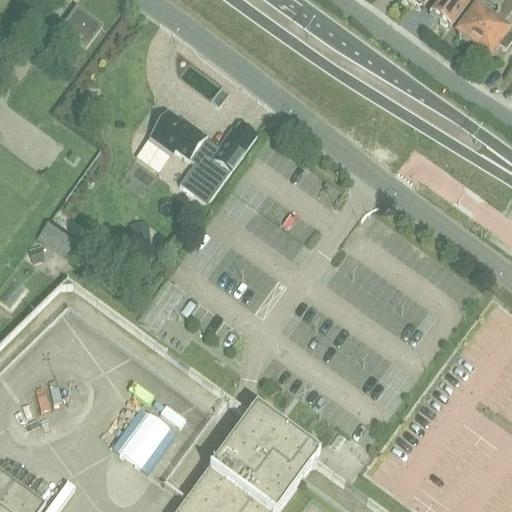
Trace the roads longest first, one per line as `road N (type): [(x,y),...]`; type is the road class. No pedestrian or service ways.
road 1 (residential): [(511,276),(135,0)]
road 2 (primary): [(230,0),(511,183)]
road 3 (primary): [(511,159),(289,0)]
road 4 (unclassified): [(511,123),(339,0)]
